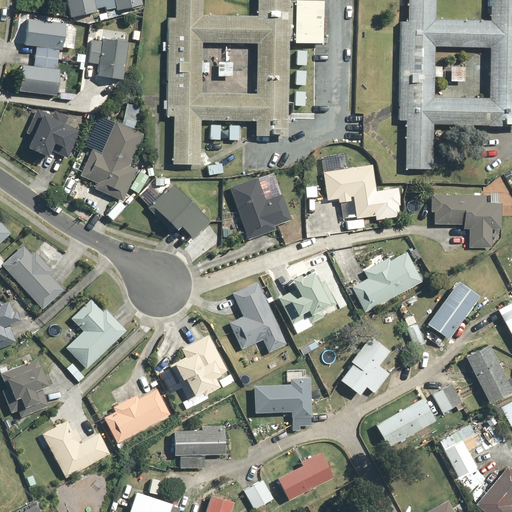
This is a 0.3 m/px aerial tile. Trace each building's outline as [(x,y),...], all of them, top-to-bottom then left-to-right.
[(62,0),(67,20),(93,13),(92,10),(102,8),(103,11),(112,9),(113,12),(139,6),(137,0),(62,0)] [(282,138),(283,46),(319,46),(320,3),(284,3),(283,0),(253,0),(253,17),(197,16),(197,0),(169,0),(170,20),(163,20),(162,118),(168,118),(168,167),(195,167),(195,122),(250,123),(250,138),(282,138)] [(511,128),(511,0),(485,0),(485,22),(430,21),(429,0),(403,0),(403,24),(397,24),(395,122),(401,122),(400,170),(427,171),(428,127),(511,128)] [(61,25),(23,21),(19,35),(20,46),(32,48),(30,68),(18,66),(14,81),(15,92),(52,97),(52,85),(56,71),(52,71),(55,50),(58,51),(58,39),(61,25)] [(119,81),(124,44),(109,43),(98,40),(98,43),(88,41),(85,64),(95,66),(93,77),(104,81),(119,81)] [(308,68),(292,65),(291,75),(306,78),(308,68)] [(305,93),(291,90),(288,99),(303,103),(305,93)] [(309,105),(294,105),(294,113),(308,114),(309,105)] [(64,159),(76,132),(61,125),(65,118),(51,112),(49,117),(34,111),(23,134),(27,136),(20,151),(41,160),(45,151),(64,159)] [(140,135),(113,123),(98,155),(89,151),(77,177),(93,184),(91,190),(119,203),(134,171),(126,167),(140,135)] [(225,139),(208,139),(208,147),(224,148),(225,139)] [(369,166),(319,174),(324,202),(334,200),(335,204),(337,204),(340,220),(353,218),(353,220),(372,217),(372,221),(397,218),(395,207),(397,207),(394,190),(373,193),(369,166)] [(146,176),(138,172),(127,191),(136,196),(146,176)] [(254,179),(226,189),(245,241),(272,231),(271,227),(287,222),(278,195),(262,201),(254,179)] [(182,205),(169,185),(144,210),(160,226),(170,233),(174,229),(189,240),(207,223),(182,205)] [(482,197),(427,196),(427,214),(430,214),(430,226),(451,226),(451,230),(466,230),(465,248),(489,249),(489,231),(497,231),(498,205),(482,204),(482,197)] [(20,247),(0,265),(0,268),(39,311),(60,291),(46,276),(50,273),(31,253),(28,256),(20,247)] [(349,288),(363,313),(419,283),(403,253),(387,262),(386,259),(360,273),(364,280),(349,288)] [(289,291),(275,300),(295,335),(309,327),(308,325),(321,317),(320,316),(321,315),(320,313),(333,305),(320,282),(314,286),(308,275),(306,276),(305,276),(295,282),(293,278),(284,283),(289,291)] [(284,346),(253,284),(229,296),(239,317),(225,324),(238,351),(259,341),(266,354),(284,346)] [(432,334),(444,342),(474,298),(463,292),(453,284),(423,327),(432,334)] [(511,300),(493,312),(511,346),(511,300)] [(63,349),(83,370),(123,332),(102,310),(99,313),(88,301),(68,320),(80,333),(63,349)] [(0,303),(0,348),(13,344),(6,326),(13,323),(5,302),(0,303)] [(414,326),(403,330),(411,348),(421,344),(414,326)] [(225,372),(204,336),(178,351),(182,358),(166,368),(169,374),(170,373),(175,383),(178,382),(187,399),(201,391),(204,396),(219,388),(213,378),(225,372)] [(348,366),(336,383),(355,397),(362,388),(371,395),(385,376),(374,367),(385,353),(365,339),(346,364),(348,366)] [(484,347),(461,359),(485,406),(508,394),(484,347)] [(34,360),(0,373),(0,383),(8,402),(12,400),(19,418),(45,407),(38,390),(48,386),(44,376),(41,377),(34,360)] [(83,377),(70,364),(64,370),(76,383),(83,377)] [(286,386),(249,387),(250,415),(287,413),(287,420),(289,419),(289,432),(297,431),(297,427),(308,427),(306,379),(302,380),(302,371),(285,372),(286,386)] [(236,382),(231,373),(216,382),(222,391),(236,382)] [(447,385),(429,397),(439,414),(458,403),(447,385)] [(100,419),(114,445),(167,416),(154,391),(135,401),(133,396),(109,409),(111,413),(100,419)] [(511,400),(497,409),(509,431),(511,429),(511,400)] [(376,439),(383,449),(431,423),(424,412),(418,401),(371,426),(376,439)] [(63,422),(38,436),(39,437),(37,438),(40,442),(41,441),(62,479),(107,455),(96,434),(76,445),(75,442),(77,441),(72,431),(69,432),(63,422)] [(467,425),(435,442),(455,479),(474,469),(465,453),(480,444),(474,434),(473,435),(467,425)] [(168,445),(170,457),(176,457),(176,470),(201,469),(200,457),(220,456),(219,444),(220,427),(197,428),(197,432),(169,433),(168,445)] [(273,481),(283,502),(328,479),(315,454),(296,464),(298,468),(273,481)] [(511,475),(503,468),(471,507),(477,511),(509,511),(511,510),(506,507),(511,499),(511,475)] [(259,481),(240,492),(251,510),(269,499),(259,481)] [(175,511),(176,509),(130,495),(124,511),(175,511)] [(226,511),(228,505),(205,498),(200,511),(226,511)] [(448,511),(444,502),(424,511),(448,511)]
